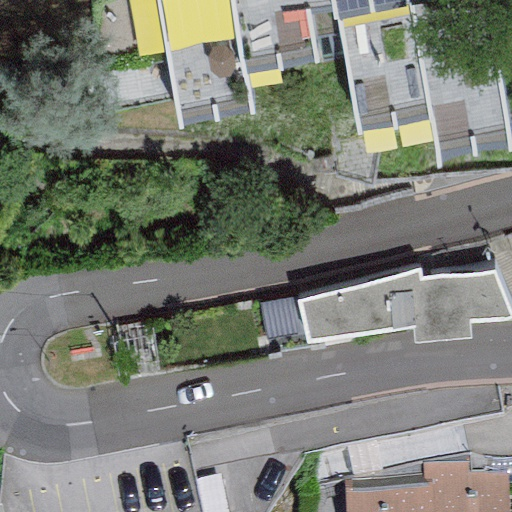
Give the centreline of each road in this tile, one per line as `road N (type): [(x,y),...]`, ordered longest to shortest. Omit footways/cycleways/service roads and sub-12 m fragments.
road 1 (secondary): [(0,339),(27,305),(60,295),(340,245),(511,202)]
road 2 (secondary): [(511,357),(393,366),(75,426),(30,421),(0,391)]
